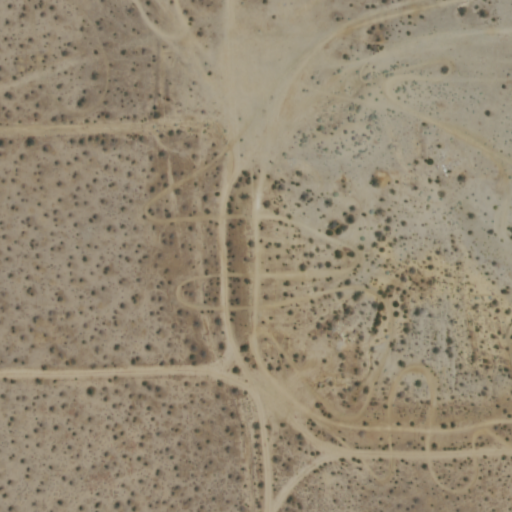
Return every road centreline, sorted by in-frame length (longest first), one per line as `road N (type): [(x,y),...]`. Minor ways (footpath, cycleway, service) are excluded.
road 1 (track): [(0,375),(207,376),(261,396),(332,454),(511,452)]
road 2 (residential): [(265,511),(260,433),(218,302),(225,0)]
